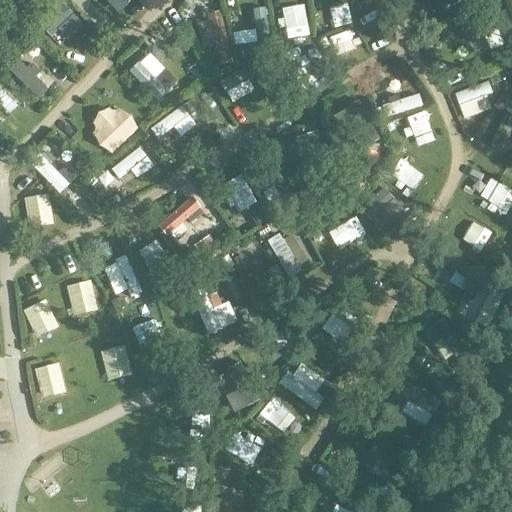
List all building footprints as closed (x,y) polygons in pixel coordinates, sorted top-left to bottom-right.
[(55,0),(28,28),(76,81),(103,53),(104,53),(105,52),(105,51),(106,50),(106,49),(106,48),(107,47),(107,46),(107,45),(107,44),(107,43),(106,41),(106,40),(105,39),(104,38),(104,37),(103,36),(64,0),(55,0)] [(90,0),(125,32),(155,0),(90,0)] [(349,0),(352,21),(370,56),(387,46),(388,45),(389,44),(390,43),(391,42),(391,41),(391,40),(391,39),(391,38),(391,37),(391,36),(391,35),(379,10),(378,8),(377,6),(376,4),(375,3),(373,1),(371,0),(349,0)] [(399,0),(407,17),(408,17),(408,18),(409,18),(409,19),(410,19),(411,19),(412,19),(458,0),(399,0)] [(342,5),(315,13),(320,30),(348,23),(342,5)] [(303,7),(279,11),(284,41),(308,37),(303,7)] [(270,48),(264,9),(251,11),(254,33),(233,36),(235,46),(256,42),(257,50),(270,48)] [(465,29),(472,42),(497,29),(505,45),(511,40),(511,25),(505,10),(465,29)] [(233,64),(220,12),(206,16),(208,22),(195,26),(201,50),(213,47),(219,68),(233,64)] [(352,21),(315,43),(333,77),(339,74),(370,56),(352,21)] [(28,28),(0,56),(0,70),(44,114),(76,81),(28,28)] [(275,52),(267,55),(295,100),(333,77),(315,43),(282,49),(275,52)] [(131,71),(159,102),(170,92),(169,90),(179,80),(168,68),(157,79),(140,61),(131,71)] [(395,62),(351,88),(371,127),(423,110),(430,104),(428,100),(421,89),(401,63),(400,62),(399,62),(399,61),(398,61),(397,61),(396,61),(396,62),(395,62)] [(500,69),(447,94),(466,136),(472,142),(504,92),(505,92),(505,91),(505,90),(505,89),(505,88),(505,87),(500,69)] [(0,70),(0,130),(13,145),(44,114),(0,70)] [(242,70),(219,83),(231,104),(254,91),(242,70)] [(348,89),(319,107),(335,165),(355,203),(377,178),(404,148),(377,138),(371,127),(351,88),(348,89)] [(423,110),(371,127),(377,138),(404,148),(415,159),(445,170),(446,167),(447,164),(448,161),(448,158),(449,155),(449,152),(448,148),(448,145),(447,142),(445,139),(430,104),(423,110)] [(180,108),(150,132),(157,141),(172,130),(179,138),(194,126),(180,108)] [(511,108),(511,109),(491,148),(510,164),(511,162),(511,108)] [(0,157),(13,145),(0,130),(0,157)] [(318,131),(294,139),(306,179),(319,174),(314,153),(324,150),(318,131)] [(54,132),(23,163),(61,203),(95,176),(54,132)] [(275,134),(232,160),(274,220),(300,204),(304,202),(275,134)] [(95,176),(61,203),(69,211),(75,225),(100,214),(137,197),(169,178),(139,135),(104,169),(95,176)] [(404,148),(377,178),(421,217),(445,170),(415,159),(404,148)] [(232,160),(197,182),(239,241),(257,231),(274,220),(232,160)] [(511,162),(510,164),(501,181),(511,186),(511,162)] [(462,185),(457,196),(510,226),(511,221),(511,186),(501,181),(473,165),(468,169),(466,175),(465,180),(462,185)] [(377,178),(355,203),(371,246),(375,243),(379,241),(382,239),(387,238),(391,237),(408,233),(409,233),(410,232),(411,232),(412,231),(413,231),(414,230),(415,229),(416,228),(416,227),(421,217),(377,178)] [(197,182),(146,213),(160,237),(193,270),(219,254),(239,241),(197,182)] [(49,197),(26,200),(30,231),(54,227),(49,197)] [(347,212),(317,231),(339,267),(371,246),(355,203),(347,212)] [(274,220),(257,231),(296,295),(330,273),(339,267),(317,231),(300,204),(274,220)] [(450,210),(435,239),(487,268),(502,239),(450,210)] [(146,213),(115,227),(148,299),(156,295),(155,293),(178,279),(193,270),(160,237),(146,213)] [(502,239),(487,268),(511,281),(511,226),(510,226),(502,239)] [(115,227),(74,246),(115,312),(117,315),(148,299),(115,227)] [(239,241),(219,254),(256,320),(271,310),(296,295),(257,231),(239,241)] [(435,239),(417,276),(457,303),(465,307),(487,268),(435,239)] [(68,248),(43,262),(53,289),(70,335),(115,312),(74,246),(68,248)] [(193,270),(178,279),(215,347),(223,342),(256,320),(219,254),(193,270)] [(465,307),(457,321),(495,346),(511,355),(511,281),(487,268),(465,307)] [(178,279),(155,293),(156,295),(165,318),(159,320),(178,370),(183,367),(215,347),(178,279)] [(70,335),(53,289),(20,304),(24,352),(51,345),(70,335)] [(410,289),(375,359),(482,416),(511,361),(511,355),(495,346),(457,321),(410,289)] [(339,291),(281,328),(311,348),(344,371),(371,317),(339,291)] [(148,299),(117,315),(122,322),(122,324),(146,388),(154,384),(178,370),(159,320),(165,318),(156,295),(148,299)] [(122,324),(76,348),(93,416),(146,388),(122,324)] [(281,328),(241,354),(247,367),(269,383),(311,348),(281,328)] [(56,359),(27,366),(37,416),(38,418),(38,420),(39,421),(40,423),(41,424),(42,425),(43,427),(45,428),(46,429),(48,430),(49,431),(51,431),(52,432),(54,432),(56,432),(58,432),(59,432),(61,432),(63,431),(64,431),(66,430),(93,416),(76,348),(56,359)] [(311,348),(269,383),(275,387),(320,419),(344,371),(311,348)] [(234,359),(199,381),(209,396),(210,423),(249,422),(275,387),(269,383),(247,367),(241,354),(234,359)] [(375,359),(348,413),(391,435),(448,481),(482,416),(375,359)] [(193,385),(161,403),(163,455),(211,453),(210,423),(209,396),(199,381),(193,385)] [(275,387),(249,422),(291,459),(308,439),(311,436),(314,432),(316,428),(320,419),(275,387)] [(327,448),(316,460),(400,511),(431,511),(448,481),(391,435),(348,413),(342,426),(337,434),(332,441),(327,448)] [(249,422),(210,423),(211,453),(269,484),(291,459),(249,422)] [(211,453),(163,455),(164,499),(207,498),(212,498),(211,453)] [(212,498),(207,498),(206,511),(253,511),(255,508),(258,502),(261,495),(265,490),(269,484),(211,453),(212,498)] [(400,511),(316,460),(284,497),(282,500),(279,504),(277,508),(274,511),(400,511)] [(206,511),(207,498),(164,499),(163,511),(206,511)]
